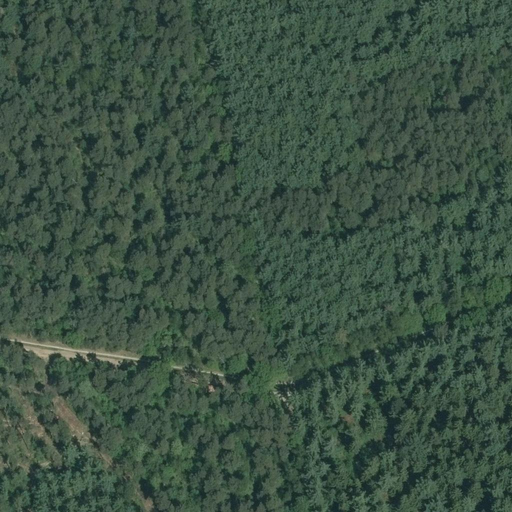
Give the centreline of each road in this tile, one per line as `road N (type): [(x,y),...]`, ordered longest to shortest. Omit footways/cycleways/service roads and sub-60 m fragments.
road 1 (track): [(0,346),(293,395),(511,312)]
road 2 (track): [(41,352),(184,511)]
